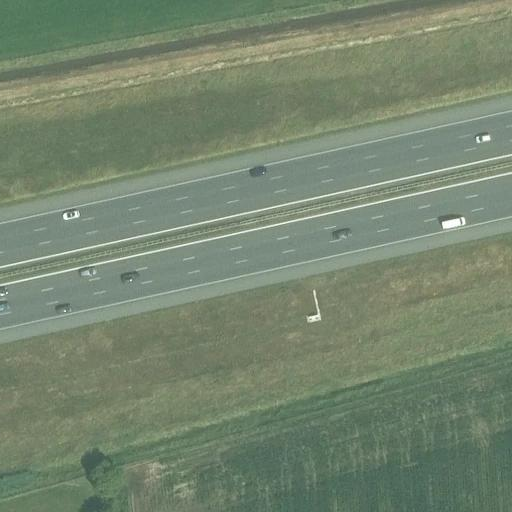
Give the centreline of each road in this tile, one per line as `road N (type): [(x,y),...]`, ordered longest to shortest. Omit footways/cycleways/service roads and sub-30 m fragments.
road 1 (motorway): [(511,134),(0,247)]
road 2 (motorway): [(0,308),(511,196)]
